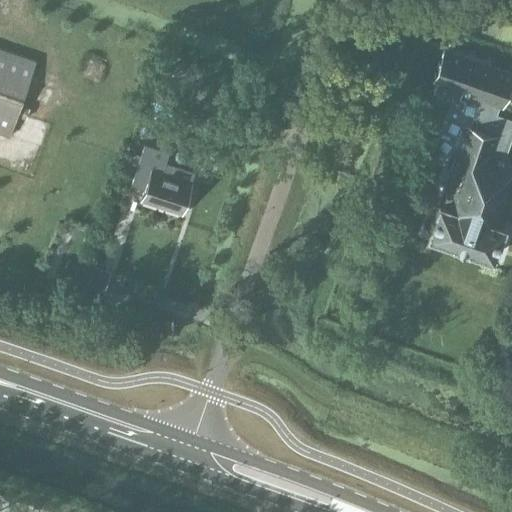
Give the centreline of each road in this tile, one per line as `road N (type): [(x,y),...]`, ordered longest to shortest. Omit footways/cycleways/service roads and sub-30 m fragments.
road 1 (primary): [(192,451),(0,387)]
road 2 (primary): [(359,511),(332,489),(230,454),(192,451)]
road 3 (primary): [(192,451),(217,475),(320,511)]
